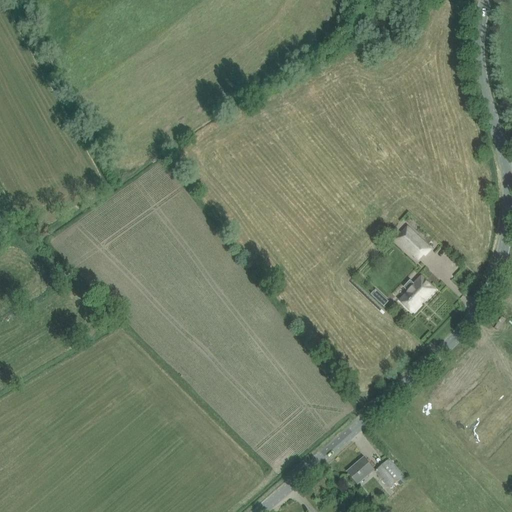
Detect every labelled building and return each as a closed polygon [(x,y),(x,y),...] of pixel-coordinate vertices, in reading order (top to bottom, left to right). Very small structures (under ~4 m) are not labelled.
[(431,249),(408,228),(397,240),(419,260),(424,254),(425,256),(431,249)] [(436,290),(422,277),(414,285),(417,287),(411,293),(410,292),(401,301),(413,313),(424,301),(425,302),(436,290)] [(376,470),(364,457),(347,472),(359,485),(376,470)] [(390,459),(375,472),(390,489),(405,476),(390,459)] [(365,505),(363,501),(355,507),(357,511),(365,505)]
